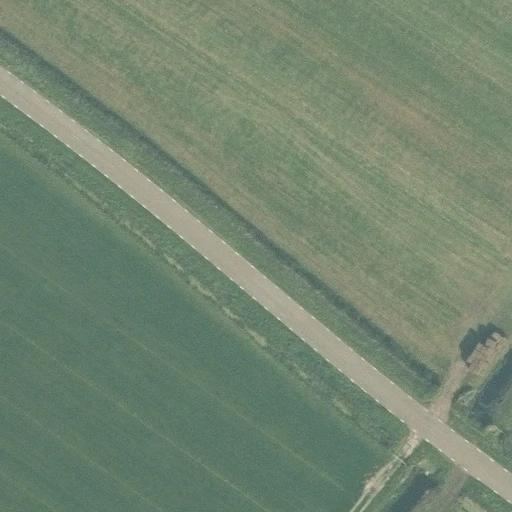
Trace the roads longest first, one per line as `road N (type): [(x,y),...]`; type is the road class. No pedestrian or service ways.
road 1 (tertiary): [(511,487),(0,83)]
road 2 (track): [(425,425),(511,312)]
